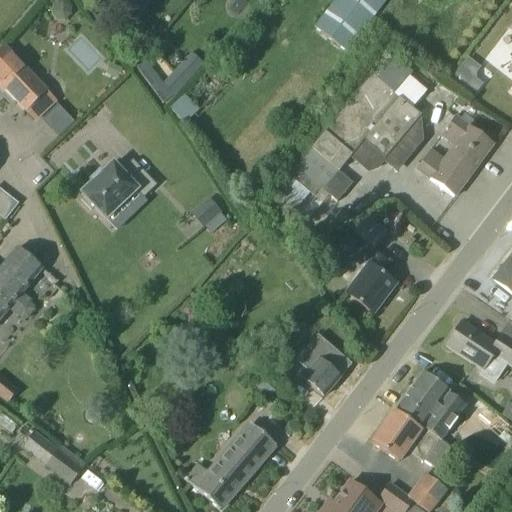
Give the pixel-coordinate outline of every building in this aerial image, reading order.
[(120,0),(119,3),(131,10),(136,2),(139,4),(141,0),(120,0)] [(346,53),(387,0),(335,0),(314,28),(346,53)] [(55,102),(4,48),(0,52),(0,85),(35,122),(55,102)] [(471,87),(482,66),(465,57),(454,78),(471,87)] [(182,63),(174,71),(186,83),(194,74),(182,63)] [(290,175),(313,195),(316,197),(321,190),(337,203),(353,184),(338,172),(358,148),(365,154),(370,148),(385,160),(421,117),(407,106),(371,76),(290,175)] [(186,95),(171,106),(182,121),(197,110),(186,95)] [(473,172),(493,145),(455,117),(441,137),(454,147),(449,154),(473,172)] [(449,154),(444,161),(430,151),(416,171),(454,199),(473,172),(449,154)] [(112,165),(101,175),(99,174),(90,182),(92,184),(80,195),(84,198),(81,201),(91,211),(94,209),(105,221),(136,192),(143,199),(156,187),(132,162),(120,173),(112,165)] [(0,189),(0,214),(6,220),(18,204),(0,189)] [(190,214),(203,229),(220,214),(208,199),(190,214)] [(387,233),(363,214),(351,231),(375,249),(387,233)] [(0,319),(42,270),(17,249),(0,269),(0,319)] [(369,265),(368,264),(345,294),(373,315),(396,285),(380,273),(387,263),(376,255),(369,265)] [(511,258),(494,282),(511,296),(511,309),(505,318),(511,322),(511,258)] [(494,384),(506,365),(511,368),(511,366),(511,342),(501,335),(495,345),(461,323),(445,348),(482,371),(480,374),(494,384)] [(310,370),(302,380),(323,398),(339,380),(349,368),(319,341),(301,362),(310,370)] [(270,346),(258,358),(284,384),(296,372),(270,346)] [(258,365),(246,377),(269,399),(281,387),(258,365)] [(449,448),(440,441),(464,407),(447,395),(449,393),(422,374),(394,413),(420,432),(406,452),(422,463),(423,462),(433,469),(449,448)] [(420,432),(394,413),(371,444),(398,463),(406,452),(420,432)] [(250,426),(195,491),(220,511),(275,447),(250,426)] [(69,486),(85,465),(58,445),(55,448),(34,432),(21,449),(69,486)] [(425,511),(430,511),(445,491),(425,475),(408,499),(425,511)] [(322,511),(375,511),(380,506),(349,483),(334,504),(330,501),(322,511)] [(425,511),(408,499),(407,500),(389,487),(379,500),(396,511),(425,511)]
